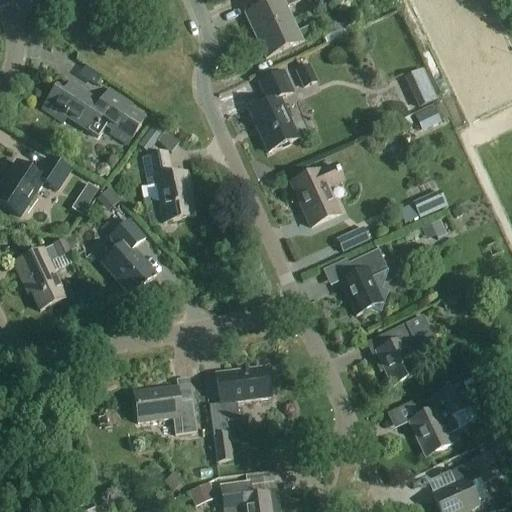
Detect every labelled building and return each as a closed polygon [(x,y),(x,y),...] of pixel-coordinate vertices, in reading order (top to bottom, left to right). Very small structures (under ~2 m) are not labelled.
[(278,0),(244,16),(255,39),(291,22),(285,10),(299,3),(297,0),(278,0)] [(291,22),(255,39),(265,61),(316,38),(311,27),(296,34),(291,22)] [(321,34),(327,47),(352,35),(347,23),(321,34)] [(310,67),(295,74),(303,91),(318,84),(310,67)] [(292,95),(282,74),(258,84),(268,105),(249,114),(268,155),(297,142),(278,101),(292,95)] [(107,129),(114,133),(110,138),(127,149),(146,120),(129,109),(131,106),(110,92),(100,106),(70,86),(64,95),(56,90),(42,111),(63,124),(66,119),(99,141),(107,129)] [(418,111),(438,102),(432,90),(413,99),(418,111)] [(434,111),(415,120),(422,134),(440,125),(434,111)] [(137,150),(147,157),(163,134),(154,127),(137,150)] [(171,155),(178,147),(164,136),(157,145),(171,155)] [(171,179),(166,156),(144,160),(149,187),(157,185),(161,209),(159,210),(163,226),(194,219),(187,189),(189,188),(187,176),(171,179)] [(69,174),(48,160),(36,178),(16,165),(0,189),(0,206),(20,219),(43,184),(57,193),(69,174)] [(96,176),(100,179),(106,178),(109,174),(109,169),(105,166),(98,167),(95,171),(96,176)] [(341,184),(334,168),(318,175),(317,173),(290,186),(311,230),(338,218),(326,191),(341,184)] [(82,196),(92,203),(98,193),(88,187),(82,196)] [(439,193),(412,206),(413,207),(419,221),(419,222),(447,210),(439,193)] [(104,223),(115,214),(106,203),(95,212),(104,223)] [(456,221),(465,216),(461,209),(452,213),(456,221)] [(144,242),(127,223),(109,240),(117,250),(101,265),(131,299),(156,277),(133,252),(144,242)] [(439,223),(430,227),(437,242),(446,238),(439,223)] [(363,229),(336,242),(343,256),(369,243),(363,229)] [(64,301),(48,267),(73,256),(72,253),(78,250),(73,239),(42,254),(41,252),(12,266),(23,289),(27,287),(39,313),(64,301)] [(389,276),(385,267),(377,252),(348,266),(353,277),(339,284),(356,318),(369,312),(381,316),(389,294),(383,292),(389,276)] [(452,297),(441,302),(444,310),(456,305),(452,297)] [(422,318),(412,322),(383,336),(388,347),(374,354),(391,388),(419,375),(409,355),(434,343),(422,318)] [(271,401),(267,370),(216,377),(222,423),(239,421),(237,405),(271,401)] [(454,387),(465,411),(473,408),(461,384),(454,387)] [(467,415),(465,411),(454,388),(415,406),(421,417),(408,423),(425,460),(453,447),(448,437),(458,432),(452,421),(467,415)] [(179,404),(177,390),(134,395),(138,425),(173,421),(176,438),(196,435),(192,403),(179,404)] [(229,435),(213,438),(216,465),(232,463),(229,435)] [(500,440),(491,444),(496,455),(505,451),(500,440)] [(490,458),(475,465),(474,463),(449,474),(454,485),(432,495),(439,511),(470,511),(479,508),(469,484),(481,479),(484,487),(500,480),(490,458)] [(174,474),(162,483),(171,494),(183,485),(174,474)] [(279,511),(277,494),(251,497),(249,484),(220,488),(223,511),(279,511)] [(189,495),(195,510),(215,502),(209,486),(189,495)]
